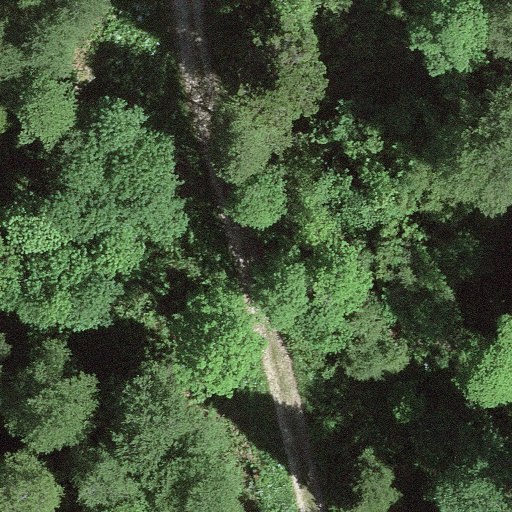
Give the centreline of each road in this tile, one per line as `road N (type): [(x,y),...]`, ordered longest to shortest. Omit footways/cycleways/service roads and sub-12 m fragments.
road 1 (track): [(177,0),(257,383),(302,511)]
road 2 (track): [(178,0),(0,146)]
